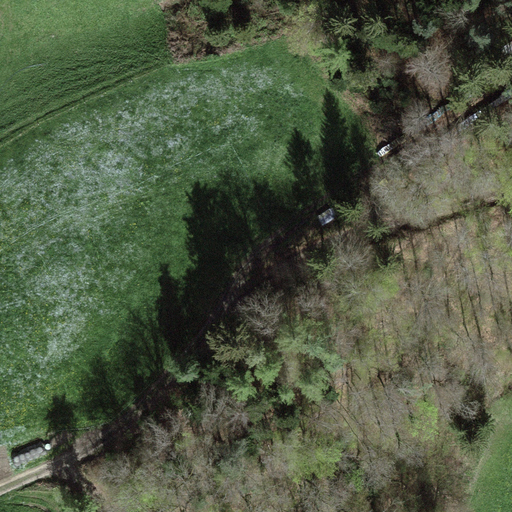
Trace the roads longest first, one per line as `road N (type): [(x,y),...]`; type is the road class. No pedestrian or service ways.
road 1 (track): [(0,488),(131,419),(264,253),(511,77)]
road 2 (track): [(232,292),(376,227),(511,188)]
